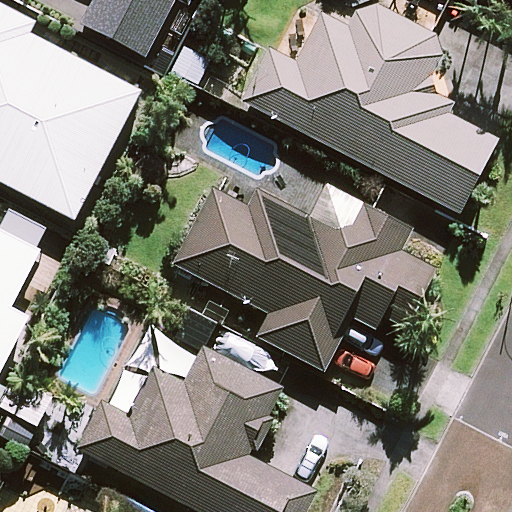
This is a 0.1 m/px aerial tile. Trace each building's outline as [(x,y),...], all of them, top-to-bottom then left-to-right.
[(91,0),(78,27),(145,61),(174,2),(188,9),(192,0),(91,0)] [(446,47),(355,0),(329,0),(299,60),(273,46),(243,105),(456,214),(500,130),(424,91),(446,47)] [(0,184),(74,223),(141,94),(30,36),(36,25),(0,6),(0,184)] [(247,210),(211,192),(173,269),(268,315),(256,339),(321,371),(351,311),(402,336),(434,271),(369,239),(364,249),(254,195),(247,210)] [(0,375),(29,318),(11,310),(40,253),(0,231),(0,375)] [(200,359),(149,332),(131,367),(149,376),(127,419),(102,406),(78,451),(194,511),(302,511),(312,492),(245,458),(281,389),(205,349),(200,359)]
